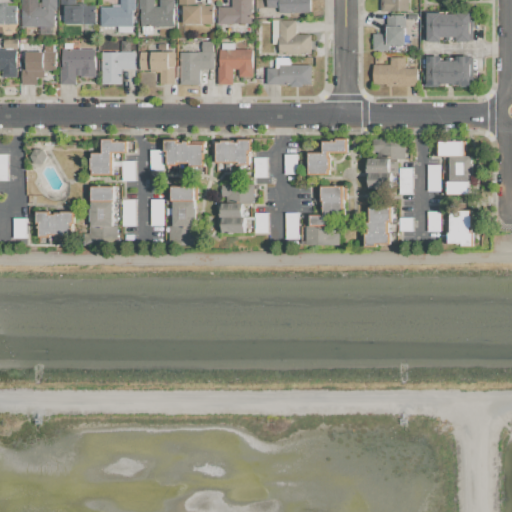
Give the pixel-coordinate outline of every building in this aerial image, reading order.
[(56,26),(55,0),(20,0),(21,26),(56,26)] [(64,23),(95,23),(95,5),(75,5),(75,0),(62,0),(63,5),(65,5),(64,23)] [(133,26),(133,0),(119,0),(119,6),(100,6),(99,25),(133,26)] [(173,26),(173,0),(159,0),(159,6),(153,6),(153,0),(139,0),(139,26),(173,26)] [(183,24),(213,23),(212,5),(194,6),(194,0),(178,0),(178,8),(183,8),(183,24)] [(217,24),(251,23),(250,0),(230,0),(231,6),(216,6),(217,24)] [(309,0),(266,0),(266,7),(278,7),(278,12),(310,13),(309,0)] [(379,0),(379,10),(407,11),(406,0),(379,0)] [(0,23),(16,23),(16,5),(0,4),(0,23)] [(470,13),(425,12),(424,41),(441,42),(441,38),(456,38),(456,41),(469,41),(470,13)] [(372,50),(387,50),(387,44),(405,44),(405,15),(386,15),(386,33),(372,33),(372,50)] [(311,34),(295,34),(295,20),(278,20),(278,54),(311,54),(311,34)] [(121,83),(121,68),(134,68),(134,51),(130,51),(130,41),(120,42),(120,51),(102,52),(102,84),(121,83)] [(213,41),(201,41),(201,52),(179,52),(179,84),(199,84),(199,68),(213,68),(213,41)] [(218,83),(234,84),(234,76),(251,76),(252,49),(234,48),(234,43),(219,43),(218,83)] [(21,66),(21,84),(36,84),(36,77),(44,77),(44,70),(55,70),(55,45),(44,45),(44,51),(26,51),(26,66),(21,66)] [(0,48),(0,77),(16,76),(15,48),(0,48)] [(95,49),(61,48),(60,84),(75,84),(75,76),(95,76),(95,49)] [(174,51),(140,51),(140,70),(159,71),(159,83),(174,83),(174,51)] [(424,85),(472,85),(472,55),(456,55),(456,59),(441,59),(441,56),(424,56),(424,85)] [(417,68),(405,67),(405,57),(390,57),(389,64),(373,64),(372,84),(416,85),(417,68)] [(311,65),(289,64),(289,58),(275,58),(275,67),(266,67),(266,84),(310,85),(311,65)] [(112,174),(112,152),(127,152),(126,139),(102,140),(102,153),(90,153),(90,175),(112,174)] [(215,140),(216,162),(250,161),(250,139),(215,140)] [(329,175),(329,152),(347,152),(347,139),(321,139),(321,152),(307,152),(307,175),(329,175)] [(203,166),(203,141),(166,140),(165,166),(203,166)] [(426,192),(470,193),(471,156),(463,155),(463,142),(439,141),(439,157),(444,157),(444,165),(450,165),(450,179),(439,179),(440,165),(427,164),(426,192)] [(30,162),(44,162),(44,149),(30,148),(30,162)] [(296,154),(283,154),(284,174),(296,173),(296,154)] [(253,176),(264,176),(264,157),(253,157),(253,176)] [(220,233),(244,232),(243,203),(253,203),(253,184),(220,184),(221,197),(220,197),(220,233)] [(195,185),(166,185),(166,204),(172,204),(172,226),(167,226),(167,245),(195,245),(195,185)] [(89,226),(113,226),(114,187),(90,186),(89,226)] [(338,246),(338,233),(332,233),(332,214),(343,214),(344,186),(321,186),(321,215),(309,215),(308,226),(301,226),(301,245),(338,246)] [(134,225),(134,199),(122,200),(122,225),(134,225)] [(390,244),(389,206),(364,207),(365,245),(390,244)] [(427,211),(426,230),(442,230),(442,244),(471,244),(472,211),(450,210),(449,224),(439,224),(439,211),(427,211)] [(73,233),(73,211),(37,211),(37,233),(73,233)] [(12,218),(13,238),(25,237),(24,218),(12,218)]
